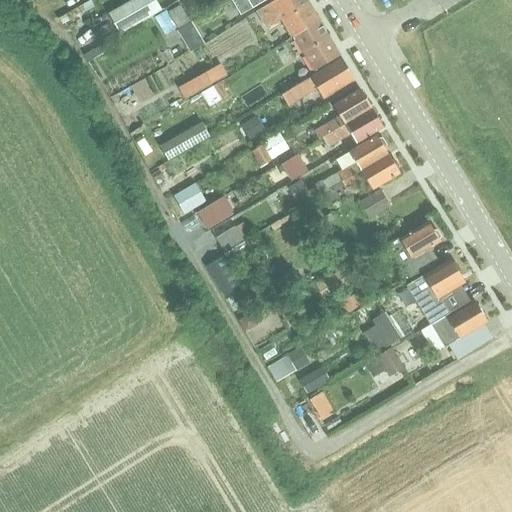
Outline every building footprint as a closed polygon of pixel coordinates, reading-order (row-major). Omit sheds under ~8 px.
[(155,0),(134,0),(108,15),(120,35),(162,11),(155,0)] [(229,0),(238,15),(250,7),(262,0),(229,0)] [(292,35),(318,20),(305,0),(273,0),(255,11),(265,27),(279,19),(290,36),(292,35)] [(180,6),(169,13),(179,29),(190,22),(180,6)] [(166,11),(154,18),(161,29),(173,22),(166,11)] [(318,20),(292,35),(313,69),(338,54),(318,20)] [(104,44),(85,56),(89,62),(108,51),(104,44)] [(167,51),(161,54),(167,65),(174,62),(167,51)] [(341,58),(292,88),(281,94),(288,105),(317,87),(323,97),(353,79),(341,58)] [(205,73),(178,89),(185,101),(211,85),(227,76),(220,65),(205,73)] [(218,83),(200,94),(208,107),(226,97),(218,83)] [(339,115),(323,125),(315,129),(320,138),(371,108),(359,89),(333,105),(339,115)] [(371,108),(320,138),(325,146),(349,132),(355,143),(382,126),(371,108)] [(257,116),(241,125),(250,140),(266,131),(257,116)] [(201,123),(160,146),(168,160),(209,137),(201,123)] [(341,170),(323,180),(328,189),(342,181),(387,154),(384,148),(386,145),(382,137),(378,137),(376,135),(349,151),(335,159),(341,170)] [(269,141),(251,153),(260,167),(271,160),(286,150),(277,136),(269,141)] [(287,176),(304,166),(296,152),(279,162),(287,176)] [(399,173),(387,154),(342,181),(347,190),(365,179),(371,189),(399,173)] [(159,170),(151,175),(156,182),(164,177),(159,170)] [(296,201),(309,193),(299,178),(287,186),(296,201)] [(323,180),(314,186),(319,194),(328,189),(323,180)] [(194,185),(173,197),(183,214),(205,202),(194,185)] [(369,219),(390,206),(380,190),(359,203),(369,219)] [(223,199),(200,213),(210,230),(233,215),(223,199)] [(427,221),(387,244),(393,253),(405,246),(413,259),(400,266),(407,278),(437,260),(430,248),(439,242),(438,240),(440,237),(436,230),(432,230),(427,221)] [(234,227),(215,238),(223,252),(242,241),(234,227)] [(223,256),(205,267),(224,299),(242,287),(223,256)] [(423,275),(407,284),(416,299),(431,323),(446,314),(449,312),(441,299),(451,293),(450,290),(463,282),(450,259),(423,275)] [(340,271),(324,280),(332,295),(348,286),(340,271)] [(354,296),(339,305),(345,315),(361,306),(354,296)] [(430,324),(420,330),(434,353),(444,347),(487,321),(475,301),(448,318),(446,314),(431,323),(430,324)] [(400,337),(384,311),(371,319),(374,324),(362,331),(374,352),(400,337)] [(249,314),(237,322),(244,334),(256,326),(249,314)] [(270,343),(259,350),(266,361),(277,354),(270,343)] [(300,347),(285,356),(295,372),(310,364),(300,347)] [(402,369),(390,349),(379,355),(390,375),(402,369)] [(323,368),(300,382),(307,393),(329,379),(323,368)]
